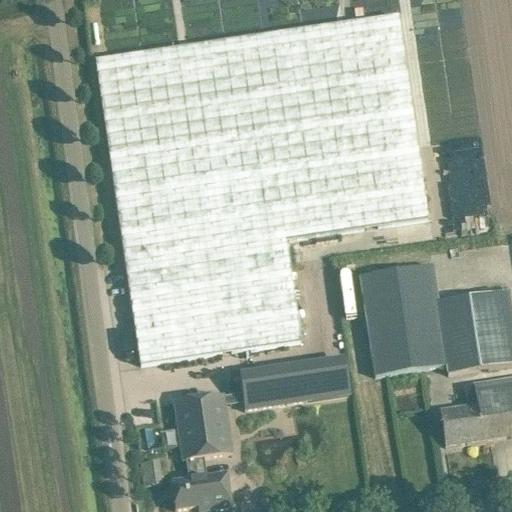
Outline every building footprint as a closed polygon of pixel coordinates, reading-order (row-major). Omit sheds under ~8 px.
[(97,64),(112,165),(141,369),(301,346),(286,244),(383,230),(428,223),(398,19),(353,26),(97,64)] [(437,305),(432,269),(358,281),(374,381),(445,370),(446,378),(511,367),(511,316),(509,294),(437,305)] [(316,369),(239,380),(245,416),(321,404),(316,369)] [(511,440),(511,381),(465,388),(468,410),(440,415),(445,450),(511,440)] [(185,404),(173,406),(182,465),(186,464),(204,462),(233,458),(224,398),(197,402),(185,404)] [(177,485),(172,486),(175,511),(193,511),(198,511),(231,511),(232,511),(227,478),(209,480),(207,481),(204,466),(204,462),(186,464),(189,483),(177,485)]
